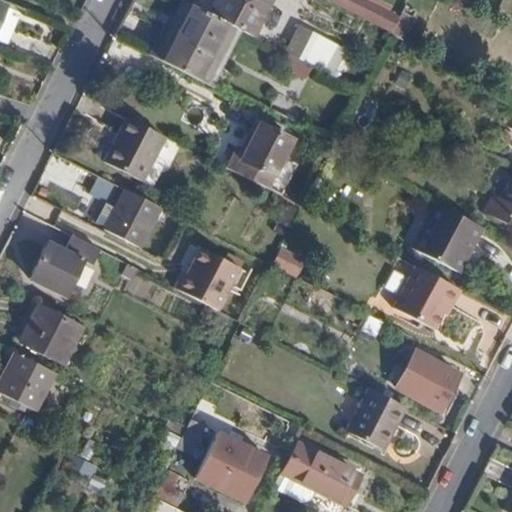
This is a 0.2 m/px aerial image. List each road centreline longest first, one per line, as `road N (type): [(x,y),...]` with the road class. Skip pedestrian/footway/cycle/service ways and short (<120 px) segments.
road 1 (residential): [(0,197),(102,0)]
road 2 (residential): [(439,511),(511,370)]
